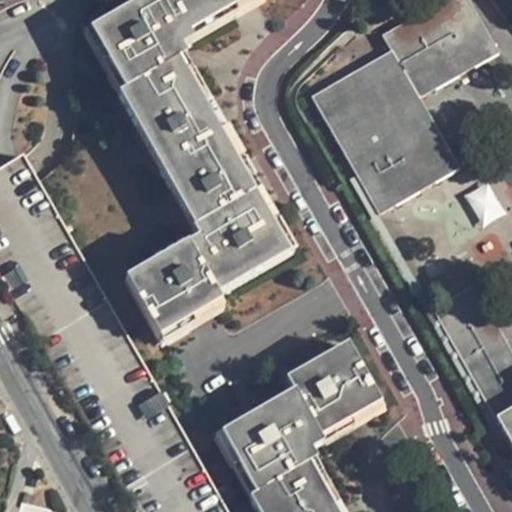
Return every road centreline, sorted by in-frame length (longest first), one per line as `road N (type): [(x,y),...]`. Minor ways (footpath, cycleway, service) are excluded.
road 1 (residential): [(498,511),(263,107),(272,67),(329,0)]
road 2 (unknown): [(375,300),(205,388)]
road 3 (tertiary): [(90,511),(0,352)]
